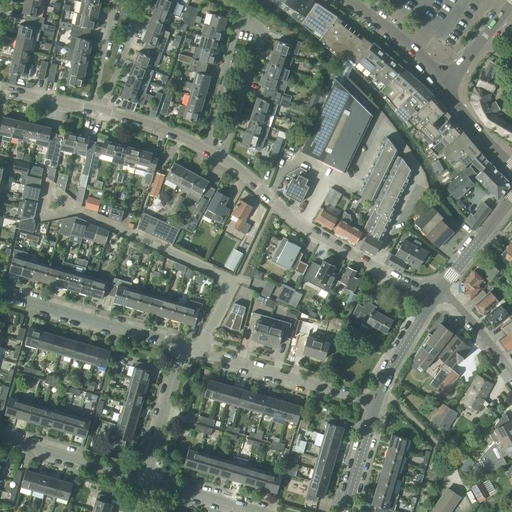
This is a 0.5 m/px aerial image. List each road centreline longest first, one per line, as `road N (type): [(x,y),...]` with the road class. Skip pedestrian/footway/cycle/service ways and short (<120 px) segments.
road 1 (residential): [(375,268),(419,176),(380,121),(350,185),(322,173),(298,226)]
road 2 (residential): [(182,347),(378,402)]
road 3 (residential): [(0,294),(182,347)]
road 4 (residential): [(220,158),(261,43),(261,31),(242,16)]
road 5 (residential): [(142,482),(0,441)]
road 6 (residential): [(142,482),(182,347)]
road 7 (residential): [(242,16),(205,150)]
road 8 (residential): [(344,0),(412,48),(445,85)]
road 9 (tertiary): [(436,296),(511,199)]
road 10 (tertiary): [(378,402),(436,296)]
